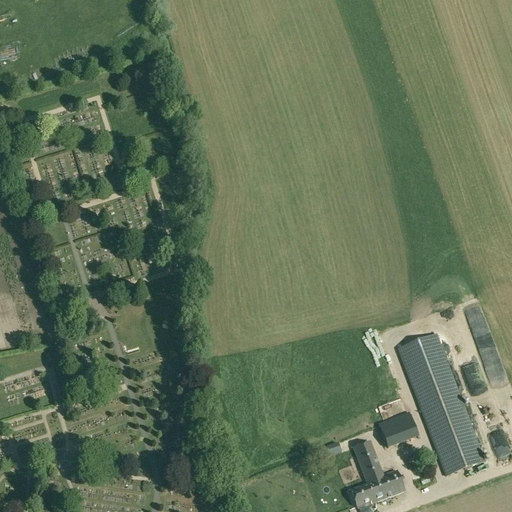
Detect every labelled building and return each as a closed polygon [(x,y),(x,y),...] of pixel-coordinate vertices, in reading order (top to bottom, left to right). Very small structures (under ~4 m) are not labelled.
[(80,71),(99,65),(95,54),(77,59),(80,71)] [(50,69),(12,77),(14,91),(38,86),(37,83),(52,80),(50,69)] [(445,479),(485,464),(450,369),(438,337),(398,352),(410,384),(445,479)] [(418,439),(409,414),(377,425),(387,451),(418,439)] [(356,509),(371,504),(371,506),(405,493),(397,472),(383,478),(370,443),(353,450),(367,487),(350,493),(356,509)] [(58,454),(60,465),(68,463),(66,452),(58,454)]
